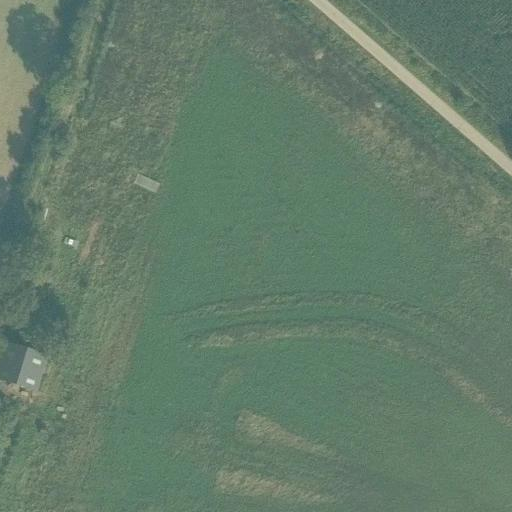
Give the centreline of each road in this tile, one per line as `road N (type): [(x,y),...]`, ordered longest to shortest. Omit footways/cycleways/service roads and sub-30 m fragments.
road 1 (track): [(0,306),(98,0)]
road 2 (unclassified): [(511,170),(315,0)]
